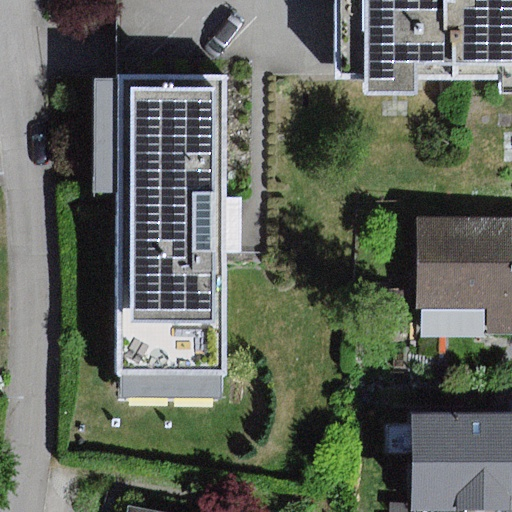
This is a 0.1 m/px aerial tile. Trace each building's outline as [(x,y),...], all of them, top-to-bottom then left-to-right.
[(511,0),(338,0),(339,83),(372,82),(372,100),(423,99),(423,79),(506,78),(506,93),(511,93),(511,0)] [(229,76),(115,77),(113,372),(225,373),(227,232),(229,123),(229,76)] [(511,220),(420,219),(418,311),(487,312),(486,334),(511,334),(511,220)] [(403,290),(366,290),(366,314),(403,314),(403,290)] [(511,511),(511,415),(415,416),(415,511),(511,511)] [(174,511),(124,502),(122,511),(174,511)]
